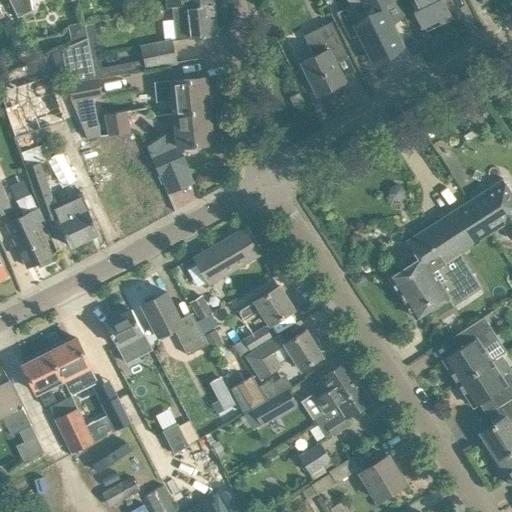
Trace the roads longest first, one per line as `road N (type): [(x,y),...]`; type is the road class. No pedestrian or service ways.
road 1 (residential): [(486,511),(273,179)]
road 2 (residential): [(0,325),(273,179)]
road 3 (residential): [(273,179),(511,35)]
road 4 (residential): [(273,179),(248,130),(233,0)]
